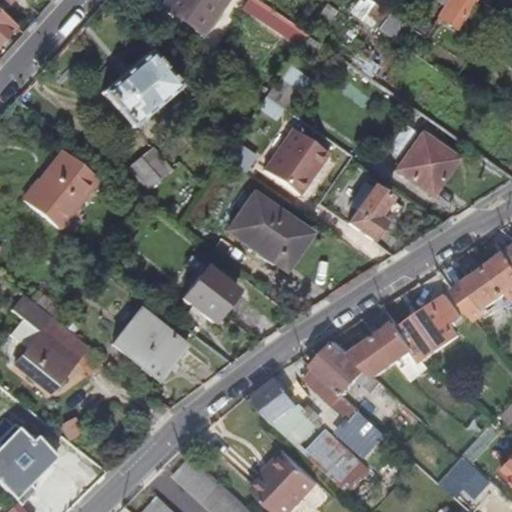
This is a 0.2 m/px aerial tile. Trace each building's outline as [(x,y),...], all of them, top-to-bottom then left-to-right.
[(218,12),(223,4),(225,0),(169,0),(163,9),(202,35),(218,12)] [(469,0),(450,0),(446,7),(440,17),(459,29),(476,5),(469,0)] [(391,12),(375,2),(368,13),(383,23),(391,12)] [(229,9),(223,4),(218,12),(224,16),(229,9)] [(326,31),(337,13),(324,5),(313,23),(326,31)] [(290,23),(272,11),(265,24),(282,35),(290,23)] [(0,41),(11,29),(0,18),(0,41)] [(244,25),(237,37),(263,52),(270,40),(244,25)] [(136,127),(185,86),(155,50),(105,90),(136,127)] [(211,62),(202,75),(210,81),(219,69),(211,62)] [(266,98),(291,115),(302,98),(277,81),(266,98)] [(261,99),(254,111),(274,123),(281,110),(261,99)] [(85,145),(107,165),(121,151),(97,130),(85,145)] [(292,131),(264,172),(300,197),(328,156),(292,131)] [(398,173),(433,197),(458,161),(423,138),(398,173)] [(233,144),(223,159),(244,173),(254,158),(233,144)] [(129,168),(147,191),(172,171),(153,148),(129,168)] [(100,181),(62,151),(25,199),(62,228),(100,181)] [(374,188),(370,193),(357,210),(348,225),(373,241),(389,218),(383,212),(390,200),(374,188)] [(357,210),(370,193),(361,188),(349,204),(357,210)] [(229,230),(286,272),(311,236),(254,195),(229,230)] [(511,261),(506,254),(488,268),(507,294),(511,300),(511,299),(511,261)] [(182,300),(215,325),(239,295),(194,260),(187,269),(199,279),(182,300)] [(507,294),(488,268),(468,282),(473,289),(463,295),(471,306),(480,299),(489,308),(507,294)] [(60,383),(88,347),(55,322),(38,309),(22,297),(10,311),(23,321),(10,336),(28,350),(25,353),(60,383)] [(447,297),(400,330),(415,351),(423,363),(459,337),(451,325),(462,316),(447,297)] [(55,322),(63,312),(45,299),(38,309),(55,322)] [(114,345),(161,382),(187,348),(141,311),(114,345)] [(400,330),(396,324),(377,339),(396,365),(415,351),(400,330)] [(396,365),(377,339),(352,357),(374,377),(376,379),(385,372),(396,365)] [(352,357),(338,344),(313,369),(317,373),(336,389),(350,373),(366,386),(374,377),(352,357)] [(52,395),(60,383),(25,353),(15,365),(52,395)] [(398,385),(385,372),(376,379),(391,393),(398,385)] [(336,389),(317,373),(307,383),(309,385),(305,387),(299,380),(287,388),(300,407),(279,422),(272,413),(268,417),(350,491),(371,469),(339,439),(346,433),(357,442),(367,429),(349,411),(354,406),(336,389)] [(281,381),(252,402),(268,417),(272,413),(279,422),(300,407),(287,388),(281,381)] [(0,410),(13,397),(1,387),(0,388),(0,410)] [(225,468),(195,439),(185,448),(195,456),(217,478),(225,468)] [(248,490),(272,511),(315,511),(331,495),(282,451),(248,490)] [(254,511),(217,478),(195,456),(176,476),(214,511),(254,511)] [(511,459),(499,472),(511,484),(511,459)] [(170,511),(156,498),(141,511),(170,511)]
